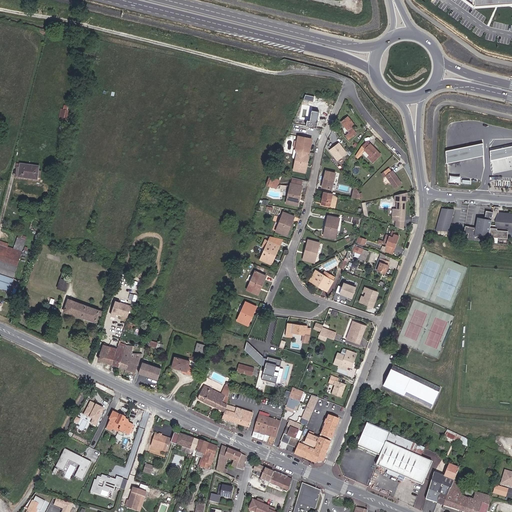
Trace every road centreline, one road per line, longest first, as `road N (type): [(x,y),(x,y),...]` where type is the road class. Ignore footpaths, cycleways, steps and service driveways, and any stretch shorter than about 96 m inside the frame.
road 1 (track): [(347,85),(0,10)]
road 2 (tertiary): [(0,328),(252,448)]
road 3 (primary): [(114,0),(325,52),(375,74)]
road 4 (residential): [(290,259),(347,85),(402,154)]
road 5 (primary): [(381,45),(330,42),(163,0)]
road 6 (tertiary): [(325,478),(386,323)]
road 7 (tertiary): [(386,323),(421,228),(423,194)]
road 8 (residential): [(290,259),(267,309),(315,315),(329,303)]
